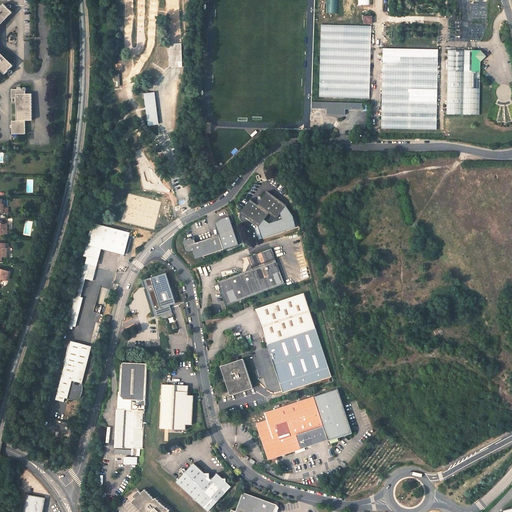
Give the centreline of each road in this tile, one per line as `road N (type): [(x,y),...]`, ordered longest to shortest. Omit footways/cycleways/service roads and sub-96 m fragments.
road 1 (residential): [(511,153),(283,145),(261,156),(223,202),(155,241)]
road 2 (residential): [(155,241),(186,278),(212,421),(229,454),(270,486),(360,505)]
road 3 (residential): [(155,241),(126,286),(77,473),(58,492)]
road 4 (unknown): [(129,279),(109,276),(95,288),(65,346),(49,409)]
road 5 (unknown): [(171,452),(229,435),(280,472),(319,468)]
road 6 (unknown): [(171,74),(162,115),(191,216)]
road 7 (unknown): [(192,308),(230,262),(289,238)]
